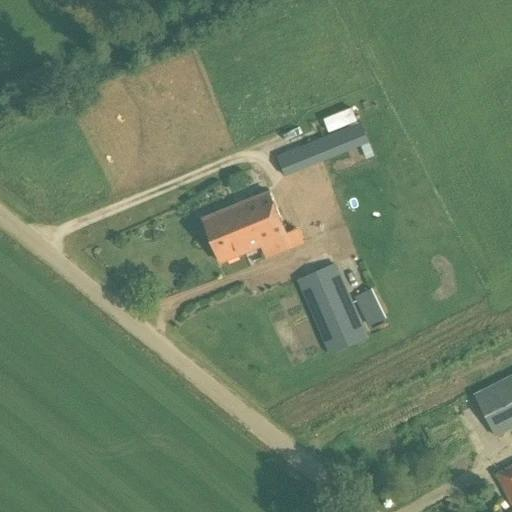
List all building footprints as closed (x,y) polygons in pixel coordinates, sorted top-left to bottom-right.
[(277,156),(285,176),(369,142),(360,122),(277,156)] [(261,245),(267,258),(291,248),(268,193),(203,220),(221,262),(261,245)] [(336,263),(296,280),(329,354),(368,338),(336,263)] [(356,295),(368,327),(387,320),(374,288),(356,295)] [(511,375),(475,395),(496,437),(511,428),(511,375)] [(511,511),(511,465),(496,473),(511,507),(511,510),(508,511),(511,511)]
